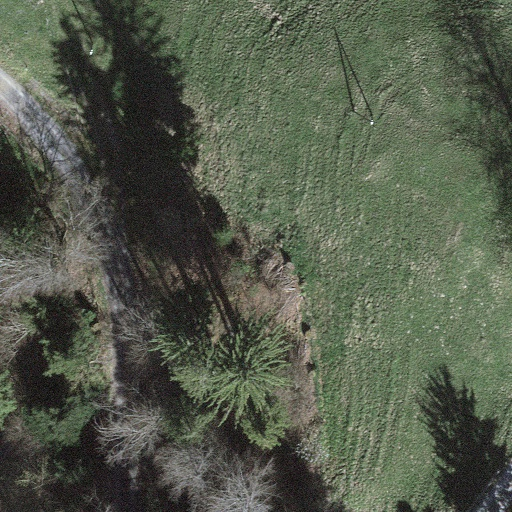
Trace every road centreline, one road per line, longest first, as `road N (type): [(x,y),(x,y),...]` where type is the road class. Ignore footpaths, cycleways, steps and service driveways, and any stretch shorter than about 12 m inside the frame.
road 1 (track): [(0,89),(72,164),(105,214),(126,372),(117,511)]
road 2 (track): [(105,214),(102,112),(57,0)]
